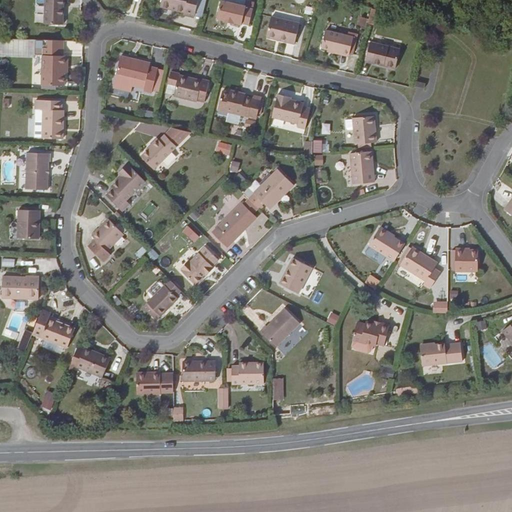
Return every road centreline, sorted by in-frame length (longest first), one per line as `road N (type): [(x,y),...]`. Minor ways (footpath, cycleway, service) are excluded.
road 1 (residential): [(132,29),(104,30),(95,43),(90,128),(63,220),(73,276),(127,337),(174,340),(273,242),(412,189)]
road 2 (secondary): [(0,454),(293,443),(511,410)]
road 3 (residential): [(412,189),(405,114),(394,97),(132,29)]
road 4 (unknown): [(319,223),(366,274),(416,295)]
